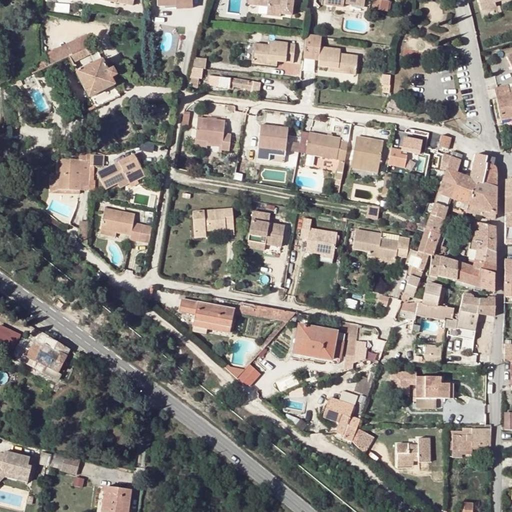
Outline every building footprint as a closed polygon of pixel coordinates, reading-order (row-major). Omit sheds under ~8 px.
[(256,0),(256,5),(264,6),(263,14),(278,16),(278,15),(288,16),(290,0),(256,0)] [(373,0),(372,8),(388,11),(389,1),(382,0),(373,0)] [(478,0),(482,11),(496,7),(495,3),(505,0),(478,0)] [(52,63),(68,56),(79,51),(78,47),(82,45),(83,49),(92,45),(88,34),(48,52),(52,63)] [(305,35),(303,58),(319,60),(320,47),(321,37),(305,35)] [(269,46),(254,44),(252,62),(266,64),(267,60),(276,61),(292,63),(295,44),(270,41),(269,46)] [(79,51),(68,56),(72,62),(97,50),(94,44),(92,45),(83,49),(82,45),(78,47),(79,51)] [(318,66),(326,67),(337,68),(337,72),(356,74),(358,55),(340,53),(341,49),(320,47),(319,60),(318,66)] [(511,49),(501,53),(507,76),(511,74),(511,49)] [(92,96),(114,86),(111,78),(116,76),(113,69),(107,71),(102,60),(77,72),(89,98),(92,96)] [(201,78),(202,73),(192,72),(190,85),(191,85),(190,87),(196,87),(198,77),(201,78)] [(249,91),(253,92),(254,82),(209,75),(207,82),(209,85),(233,89),(233,87),(248,89),(249,91)] [(114,86),(92,96),(97,106),(119,95),(114,86)] [(315,88),(300,86),(299,95),(293,102),(313,105),(315,88)] [(508,86),(495,89),(502,120),(511,117),(511,93),(510,94),(508,86)] [(199,118),(197,140),(208,141),(207,144),(224,145),(223,150),(231,151),(232,134),(224,133),(225,121),(199,118)] [(259,147),(287,151),(290,128),(262,125),(259,147)] [(343,139),(311,133),(307,153),(339,159),(342,141),(343,139)] [(451,138),(442,135),(440,140),(439,147),(448,150),(451,138)] [(380,171),(385,145),(373,143),(373,140),(357,137),(352,165),(380,171)] [(196,147),(207,148),(207,144),(208,141),(197,140),(196,147)] [(348,142),(342,141),(339,159),(341,160),(339,172),(343,173),(348,142)] [(286,156),(287,152),(259,148),(258,153),(271,154),(270,159),(284,161),(284,156),(286,156)] [(408,152),(392,149),(389,165),(405,168),(408,152)] [(449,156),(444,154),(440,169),(446,170),(455,173),(461,155),(452,151),(449,156)] [(123,171),(127,180),(132,178),(134,179),(143,175),(143,174),(146,172),(143,165),(139,166),(134,156),(133,154),(118,160),(119,164),(112,168),(110,165),(96,171),(104,188),(118,181),(115,175),(123,171)] [(479,183),(482,172),(486,156),(475,154),(469,178),(476,181),(479,183)] [(312,166),(314,157),(307,155),(305,164),(312,166)] [(486,156),(482,172),(496,176),(496,167),(492,166),(494,158),(486,156)] [(59,176),(59,190),(78,191),(79,183),(79,175),(89,175),(89,172),(89,160),(60,159),(59,176)] [(352,165),(351,168),(379,174),(380,171),(352,165)] [(455,185),(458,174),(455,173),(446,170),(442,181),(455,185)] [(393,173),(388,172),(383,199),(387,200),(393,173)] [(496,176),(482,172),(479,183),(496,188),(496,176)] [(469,178),(458,174),(455,185),(442,181),(438,193),(449,198),(453,200),(450,209),(457,212),(457,210),(469,178)] [(79,175),(79,183),(88,184),(88,181),(89,175),(79,175)] [(132,178),(127,180),(130,186),(145,179),(143,175),(134,179),(132,178)] [(59,176),(52,176),(51,194),(78,195),(78,191),(59,190),(58,190),(59,176)] [(469,178),(457,210),(464,213),(465,211),(467,205),(476,181),(469,178)] [(479,183),(476,181),(467,205),(482,210),(480,214),(491,218),(495,216),(496,188),(479,183)] [(431,214),(427,227),(438,232),(449,198),(438,193),(434,204),(428,202),(425,212),(431,214)] [(467,205),(465,211),(480,214),(482,210),(467,205)] [(379,206),(379,210),(378,213),(389,215),(390,208),(379,206)] [(138,242),(141,224),(132,223),(133,215),(103,209),(99,228),(115,231),(129,234),(128,240),(138,242)] [(232,209),(193,212),(194,231),(205,231),(234,229),(232,209)] [(267,213),(250,210),(245,239),(262,242),(266,239),(269,243),(278,245),(281,225),(265,222),(267,213)] [(312,219),(304,217),(301,237),(308,238),(306,250),(321,253),(321,256),(334,258),(338,232),(310,228),(312,219)] [(495,245),(495,227),(474,222),(472,230),(474,231),(472,243),(478,243),(495,245)] [(150,226),(141,224),(138,242),(147,243),(150,226)] [(427,227),(418,252),(428,255),(432,256),(435,249),(444,252),(445,249),(441,247),(436,244),(440,232),(438,232),(427,227)] [(115,231),(99,228),(98,234),(114,237),(115,231)] [(353,249),(368,252),(378,253),(377,257),(395,261),(396,255),(407,256),(410,239),(399,237),(399,241),(381,238),(381,234),(356,229),(353,249)] [(382,231),(381,234),(381,238),(399,241),(399,237),(400,235),(382,231)] [(445,234),(440,232),(436,244),(441,247),(445,234)] [(478,243),(477,251),(474,261),(494,265),(495,250),(495,245),(478,243)] [(428,255),(418,252),(409,277),(419,280),(428,255)] [(438,276),(440,258),(435,256),(434,260),(431,260),(429,275),(438,276)] [(395,265),(395,261),(377,257),(377,262),(395,265)] [(449,260),(440,258),(438,276),(447,279),(449,260)] [(494,265),(474,261),(468,259),(466,266),(468,266),(482,270),(494,274),(494,265)] [(453,261),(449,260),(447,279),(455,281),(458,263),(453,261)] [(463,264),(458,263),(455,281),(466,284),(468,266),(466,266),(463,264)] [(480,288),(482,270),(468,266),(466,284),(474,286),(480,288)] [(494,274),(482,270),(480,288),(494,292),(494,274)] [(419,280),(409,277),(407,284),(413,286),(416,287),(419,280)] [(474,289),(474,286),(466,284),(455,281),(455,284),(474,289)] [(422,302),(418,301),(416,313),(414,316),(444,319),(445,315),(451,318),(453,311),(440,307),(436,306),(438,296),(441,287),(427,283),(422,302)] [(407,284),(402,297),(408,299),(413,286),(407,284)] [(478,314),(481,300),(475,299),(475,296),(465,293),(464,294),(463,294),(458,318),(478,321),(494,325),(494,317),(478,314)] [(402,297),(400,304),(405,306),(408,299),(402,297)] [(487,300),(481,300),(478,314),(494,317),(495,301),(495,298),(489,298),(487,300)] [(210,309),(211,305),(182,299),(180,311),(195,315),(193,326),(228,333),(232,313),(210,309)] [(296,314),(296,312),(241,302),(241,306),(259,310),(257,316),(284,321),(288,322),(296,314)] [(233,310),(211,305),(210,309),(232,313),(233,310)] [(259,310),(241,306),(239,313),(257,316),(259,310)] [(457,322),(456,330),(476,333),(478,321),(458,318),(457,322)] [(457,322),(450,320),(448,328),(456,330),(457,322)] [(288,322),(284,321),(270,336),(273,339),(288,322)] [(0,345),(13,352),(21,334),(0,324),(0,345)] [(337,332),(299,325),(293,353),(311,356),(312,352),(332,356),(337,332)] [(22,338),(15,352),(45,367),(43,371),(58,380),(61,375),(57,373),(70,350),(41,332),(34,344),(22,338)] [(266,345),(273,339),(270,336),(263,343),(266,345)] [(349,350),(348,362),(366,362),(366,341),(354,341),(354,350),(349,350)] [(438,347),(425,346),(425,355),(438,356),(438,347)] [(246,368),(230,366),(227,369),(237,378),(246,368)] [(105,376),(90,368),(88,371),(85,369),(83,372),(101,383),(105,376)] [(404,369),(390,369),(390,381),(401,382),(401,376),(404,376),(404,369)] [(437,377),(417,377),(416,404),(436,404),(436,399),(453,399),(454,384),(440,384),(437,384),(437,377)] [(362,414),(366,397),(358,395),(354,413),(362,414)] [(357,428),(360,420),(350,417),(353,406),(330,398),(326,409),(342,414),(337,428),(335,432),(343,435),(343,438),(353,441),(357,428)] [(373,438),(357,428),(353,441),(352,442),(364,453),(373,438)] [(491,429),(473,429),(463,429),(463,431),(453,431),(453,440),(453,450),(472,450),(472,446),(491,446),(491,429)] [(409,444),(398,444),(398,462),(412,461),(419,461),(419,463),(429,463),(429,438),(419,439),(419,446),(409,446),(409,444)] [(50,454),(41,452),(39,464),(48,466),(50,454)] [(0,473),(2,471),(29,478),(31,468),(27,467),(28,459),(4,453),(1,456),(0,455),(0,473)] [(62,469),(64,456),(56,454),(53,467),(62,469)] [(64,456),(62,469),(61,471),(76,475),(80,460),(64,456)] [(28,482),(29,478),(2,471),(0,473),(0,481),(5,477),(28,482)] [(128,511),(130,491),(105,488),(101,511),(128,511)] [(464,509),(460,509),(460,511),(472,511),(473,504),(464,503),(464,509)]
